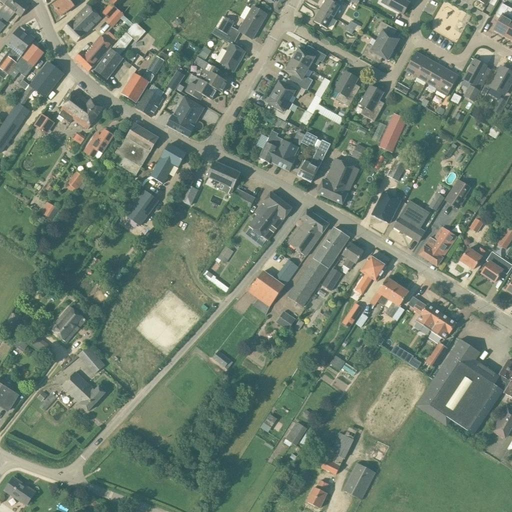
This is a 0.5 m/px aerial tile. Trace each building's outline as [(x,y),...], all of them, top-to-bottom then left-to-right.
[(16,0),(0,0),(0,1),(4,4),(0,9),(0,16),(2,18),(16,0)] [(30,6),(22,0),(16,0),(2,18),(8,23),(15,13),(21,17),(30,6)] [(60,0),(53,5),(61,16),(75,6),(71,1),(72,0),(60,0)] [(110,4),(116,9),(124,0),(111,0),(109,3),(110,4)] [(326,0),(320,11),(333,18),(340,7),(328,0),(326,0)] [(390,0),(387,6),(403,16),(409,4),(401,0),(390,0)] [(493,32),(504,38),(511,23),(511,9),(502,4),(496,14),(501,18),(493,32)] [(64,29),(77,43),(84,35),(101,18),(89,6),(75,20),(74,19),(71,22),(64,29)] [(239,33),(253,41),(258,30),(257,30),(264,17),(260,15),(261,12),(253,8),(239,33)] [(106,22),(113,28),(124,16),(117,10),(106,22)] [(314,22),(327,30),(333,18),(320,11),(314,22)] [(218,29),(227,35),(234,23),(225,18),(218,29)] [(347,26),(354,30),(357,25),(350,21),(347,26)] [(377,42),(393,51),(399,41),(388,34),(391,28),(381,22),(375,33),(380,36),(377,42)] [(345,31),(351,34),(354,30),(347,26),(345,31)] [(0,66),(0,69),(8,75),(35,39),(19,27),(10,39),(14,43),(11,47),(17,52),(11,59),(8,57),(0,66)] [(215,28),(212,34),(224,41),(228,35),(227,35),(218,29),(215,28)] [(126,56),(122,53),(137,36),(129,30),(116,45),(111,51),(95,71),(107,80),(118,67),(121,70),(129,60),(125,57),(126,56)] [(75,59),(88,72),(112,47),(110,45),(116,38),(108,31),(102,38),(101,37),(85,54),(82,51),(75,59)] [(376,55),(387,62),(393,51),(377,42),(373,48),(368,45),(362,56),(373,62),(376,55)] [(220,64),(233,72),(244,53),(230,45),(226,51),(228,52),(220,64)] [(44,54),(33,46),(24,59),(22,57),(13,69),(25,77),(34,66),(35,67),(44,54)] [(204,46),(198,54),(205,59),(211,50),(204,46)] [(298,49),(292,60),(308,70),(311,63),(317,66),(319,62),(322,64),(326,57),(314,50),(310,56),(298,49)] [(405,72),(416,78),(427,59),(416,53),(405,72)] [(204,68),(207,62),(197,57),(194,63),(204,68)] [(336,70),(339,64),(329,59),(326,65),(336,70)] [(416,78),(426,84),(437,65),(427,59),(416,78)] [(296,78),(293,83),(305,90),(306,91),(312,81),(304,76),(308,70),(292,60),(285,71),(296,78)] [(467,100),(474,103),(487,79),(481,76),(486,67),(483,65),(483,63),(479,60),(477,62),(474,61),(463,81),(471,85),(466,94),(467,100)] [(30,87),(45,98),(63,74),(48,63),(30,87)] [(218,90),(217,90),(222,93),(228,82),(220,78),(223,72),(208,63),(203,73),(208,76),(205,82),(218,90)] [(426,84),(437,90),(448,71),(437,65),(426,84)] [(121,94),(136,104),(149,83),(150,83),(157,72),(149,67),(142,79),(134,74),(121,94)] [(490,88),(504,96),(511,81),(511,74),(501,68),(490,88)] [(436,92),(447,98),(458,77),(448,71),(437,90),(436,92)] [(167,87),(174,92),(184,76),(177,72),(167,87)] [(335,101),(349,108),(356,95),(351,91),(357,79),(345,73),(339,84),(337,84),(333,91),(339,94),(335,101)] [(186,92),(201,101),(204,96),(211,100),(217,90),(218,90),(205,82),(201,79),(197,86),(191,82),(186,92)] [(273,93),(289,102),(292,96),(297,99),(300,95),(301,96),(305,90),(293,83),(290,89),(279,83),(273,93)] [(361,115),(374,122),(382,109),(376,106),(383,94),(370,87),(364,99),(363,98),(359,105),(365,108),(361,115)] [(136,108),(151,118),(163,99),(148,89),(136,108)] [(73,119),(88,130),(103,109),(91,100),(89,102),(74,91),(61,110),(62,111),(59,116),(70,124),(73,119)] [(274,116),(285,122),(291,111),(286,108),(289,102),(273,93),(267,103),(278,110),(274,116)] [(319,106),(322,98),(314,95),(307,112),(313,115),(314,112),(341,124),(344,117),(319,106)] [(493,111),(498,114),(506,101),(500,98),(493,111)] [(167,126),(189,139),(195,129),(193,128),(204,109),(194,103),(193,104),(184,99),(173,117),(173,116),(167,126)] [(0,128),(0,153),(0,154),(30,111),(18,103),(0,128)] [(34,126),(47,135),(55,123),(42,114),(34,126)] [(379,147),(392,154),(407,120),(394,114),(379,147)] [(120,166),(136,176),(150,152),(151,152),(159,139),(135,125),(118,154),(124,158),(120,166)] [(85,153),(94,159),(99,151),(103,154),(114,136),(105,131),(99,139),(95,136),(85,153)] [(271,163),(289,172),(297,156),(295,155),(298,148),(276,137),(278,134),(272,131),(258,158),(260,159),(261,161),(264,163),(265,162),(271,164),(271,163)] [(73,139),(81,145),(86,138),(78,132),(73,139)] [(299,146),(301,143),(304,135),(297,132),(292,142),(299,146)] [(301,143),(312,148),(317,138),(306,133),(305,136),(304,135),(301,143)] [(297,176),(311,183),(319,168),(318,168),(330,145),(322,141),(321,142),(316,151),(318,152),(311,164),(305,161),(297,176)] [(352,156),(360,160),(366,148),(357,144),(352,156)] [(151,178),(163,185),(174,166),(178,168),(186,155),(169,145),(151,178)] [(387,177),(397,182),(407,162),(397,157),(387,177)] [(317,194),(342,205),(359,170),(335,159),(326,181),(323,180),(317,194)] [(191,214),(214,224),(228,195),(230,196),(241,174),(214,163),(207,178),(208,179),(191,214)] [(67,188),(74,194),(86,179),(77,172),(68,184),(69,185),(67,188)] [(444,200),(456,208),(469,188),(458,180),(444,200)] [(80,189),(83,191),(88,185),(84,182),(80,189)] [(186,185),(179,201),(191,207),(199,191),(186,185)] [(231,201),(249,211),(256,199),(238,189),(231,201)] [(126,217),(140,227),(159,201),(145,191),(126,217)] [(371,215),(389,224),(401,201),(383,192),(371,215)] [(250,228),(268,241),(292,209),(271,193),(262,204),(254,215),(256,217),(250,228)] [(424,214),(431,218),(444,198),(437,193),(424,214)] [(476,202),(482,206),(486,199),(480,195),(476,202)] [(59,210),(51,205),(44,215),(53,220),(59,210)] [(288,245),(306,257),(328,225),(307,210),(301,219),(304,222),(288,245)] [(393,227),(419,243),(425,233),(419,229),(423,224),(407,215),(404,220),(399,217),(393,227)] [(469,229),(476,233),(483,224),(476,219),(469,229)] [(511,240),(511,227),(510,226),(498,245),(506,250),(511,240)] [(419,255),(437,266),(456,237),(441,227),(433,240),(430,238),(419,255)] [(288,297),(303,307),(349,238),(334,228),(288,297)] [(342,265),(349,270),(354,263),(356,264),(364,253),(350,244),(342,256),(347,258),(342,265)] [(217,262),(226,267),(234,251),(225,246),(217,262)] [(460,261),(474,270),(486,252),(480,248),(476,254),(468,249),(460,261)] [(0,269),(5,263),(10,267),(14,260),(3,252),(0,256),(0,269)] [(489,263),(481,274),(495,283),(502,272),(507,275),(511,267),(511,265),(492,252),(486,261),(489,263)] [(354,290),(361,295),(372,280),(376,283),(386,267),(370,257),(360,272),(364,275),(354,290)] [(258,300),(269,308),(298,268),(288,260),(275,279),(264,271),(248,292),(258,300)] [(321,286),(331,292),(342,274),(332,269),(321,286)] [(381,296),(389,301),(398,286),(387,278),(370,304),(374,306),(381,296)] [(392,318),(409,293),(398,286),(389,301),(393,304),(390,308),(392,309),(388,316),(392,318)] [(355,303),(341,323),(349,328),(364,308),(355,303)] [(436,325),(442,315),(428,305),(425,309),(417,304),(413,310),(421,315),(417,322),(431,331),(433,328),(435,324),(436,325)] [(50,328),(66,342),(86,320),(70,306),(50,328)] [(276,323),(287,331),(295,320),(283,312),(276,323)] [(6,324),(15,329),(21,318),(12,313),(6,324)] [(362,313),(356,325),(362,328),(368,316),(362,313)] [(457,324),(442,315),(436,325),(435,324),(431,331),(444,340),(449,333),(450,334),(457,324)] [(294,328),(298,331),(303,323),(299,320),(294,328)] [(13,346),(23,352),(28,346),(18,339),(13,346)] [(504,394),(511,381),(509,380),(500,375),(499,376),(475,360),(480,353),(460,340),(416,406),(447,427),(451,421),(473,435),(502,392),(504,394)] [(447,348),(439,343),(426,363),(434,368),(447,348)] [(95,375),(105,365),(88,346),(77,356),(95,375)] [(213,359),(228,371),(233,363),(219,351),(213,359)] [(408,364),(413,357),(406,352),(401,360),(408,364)] [(340,360),(335,367),(339,370),(344,363),(340,360)] [(504,394),(511,398),(511,362),(508,360),(499,375),(500,375),(509,380),(511,381),(504,394)] [(0,403),(9,409),(18,395),(0,383),(0,403)] [(56,424),(56,425),(56,426),(57,426),(57,427),(56,428),(61,433),(62,431),(68,437),(69,438),(69,437),(88,417),(88,416),(83,412),(88,406),(90,408),(91,409),(92,408),(91,408),(98,401),(99,400),(98,400),(83,386),(82,385),(81,386),(82,386),(75,393),(75,392),(74,393),(75,394),(81,399),(76,404),(75,404),(75,405),(71,409),(67,404),(58,414),(59,416),(60,417),(61,417),(62,418),(57,425),(56,424)] [(40,406),(44,410),(55,399),(45,390),(37,397),(44,403),(40,406)] [(493,432),(505,439),(509,431),(511,426),(511,410),(507,408),(498,425),(493,432)] [(264,424),(271,428),(276,421),(268,417),(264,424)] [(285,440),(295,446),(307,429),(296,423),(285,440)] [(344,459),(357,431),(344,425),(331,453),(344,459)] [(300,443),(305,447),(313,434),(308,431),(300,443)] [(336,475),(340,466),(326,459),(322,469),(336,475)] [(343,491),(363,500),(376,472),(356,463),(343,491)] [(5,491),(26,506),(35,493),(13,478),(5,491)] [(316,479),(305,503),(320,509),(331,485),(316,479)]
